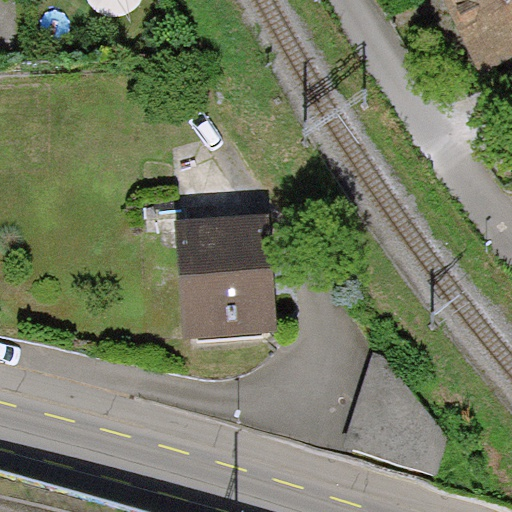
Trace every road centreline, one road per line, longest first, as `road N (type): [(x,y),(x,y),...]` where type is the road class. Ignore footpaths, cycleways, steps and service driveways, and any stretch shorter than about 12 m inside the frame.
road 1 (secondary): [(302,511),(0,424)]
road 2 (residential): [(351,0),(413,105),(511,242)]
